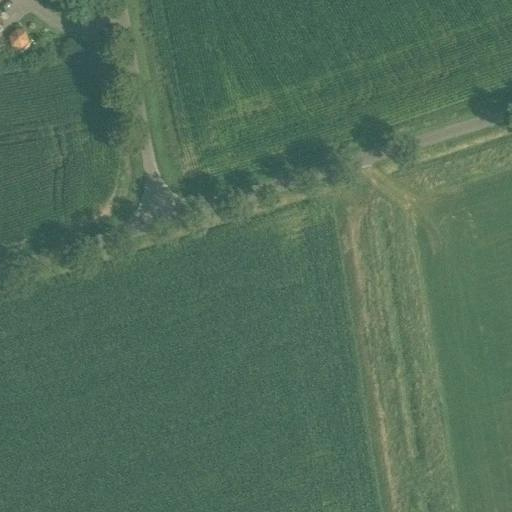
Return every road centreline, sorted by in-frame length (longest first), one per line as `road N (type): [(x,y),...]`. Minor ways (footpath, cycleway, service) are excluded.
road 1 (unclassified): [(511,115),(158,223)]
road 2 (unclassified): [(158,223),(118,0)]
road 3 (unclassified): [(158,223),(0,272)]
